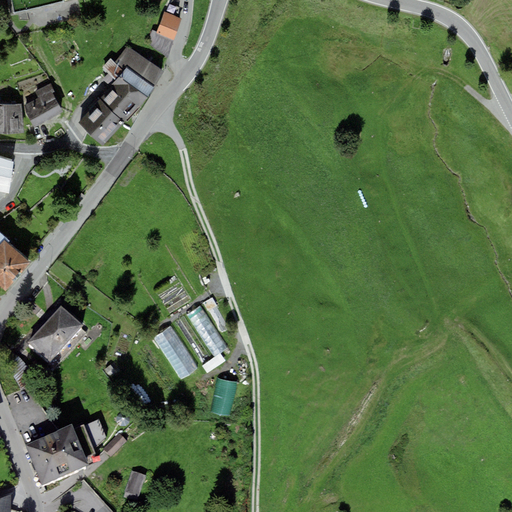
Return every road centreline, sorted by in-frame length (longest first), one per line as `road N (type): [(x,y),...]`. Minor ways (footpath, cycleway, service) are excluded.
road 1 (track): [(155,111),(181,147),(252,356),(255,511)]
road 2 (tertiary): [(0,314),(118,160)]
road 3 (tertiary): [(387,0),(437,13),(467,33),(511,116)]
road 4 (track): [(507,107),(494,108),(454,78),(425,71),(411,74),(374,110)]
road 5 (residential): [(0,146),(61,144),(118,160)]
